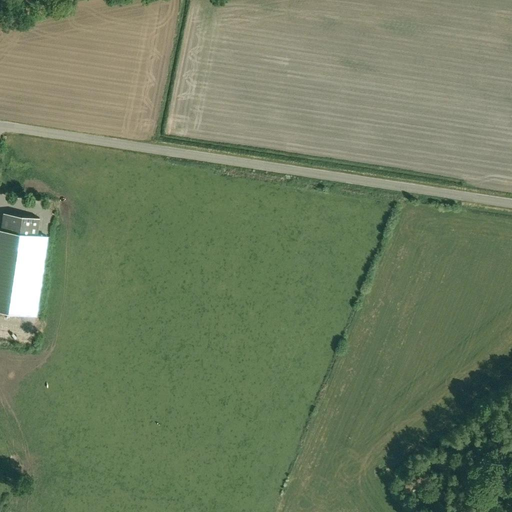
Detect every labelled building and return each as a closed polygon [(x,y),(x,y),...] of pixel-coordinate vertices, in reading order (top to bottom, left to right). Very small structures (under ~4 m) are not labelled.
[(0,309),(35,315),(46,236),(37,234),(39,218),(3,212),(1,229),(0,228),(0,309)] [(484,427),(496,439),(503,433),(491,420),(484,427)] [(486,444),(473,432),(467,439),(479,451),(486,444)] [(440,468),(457,469),(458,459),(441,458),(440,468)] [(436,491),(421,491),(421,500),(436,500),(436,491)]
